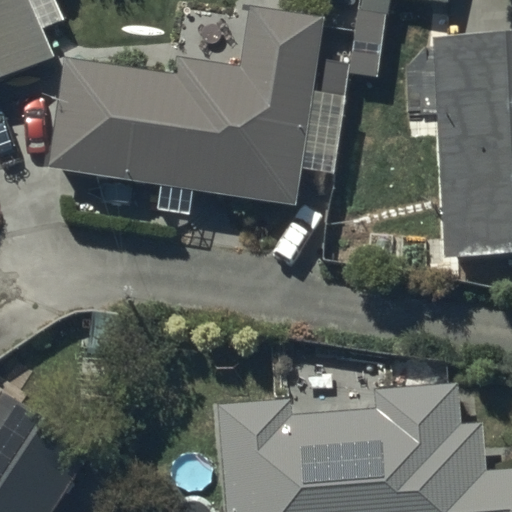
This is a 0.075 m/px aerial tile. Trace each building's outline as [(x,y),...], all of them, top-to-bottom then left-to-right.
[(24,0),(0,0),(0,73),(47,53),(24,0)] [(361,0),(351,72),(376,75),(386,11),(388,11),(389,0),(361,0)] [(316,20),(255,11),(246,71),(191,63),(188,84),(72,67),(59,157),(290,192),(316,20)] [(511,34),(438,39),(449,247),(511,243),(511,34)] [(0,511),(41,511),(86,445),(0,390),(0,389),(0,511)] [(449,391),(386,396),(387,411),(283,419),(282,406),(225,411),(232,511),(511,511),(511,474),(477,477),(474,432),(453,434),(449,391)]
